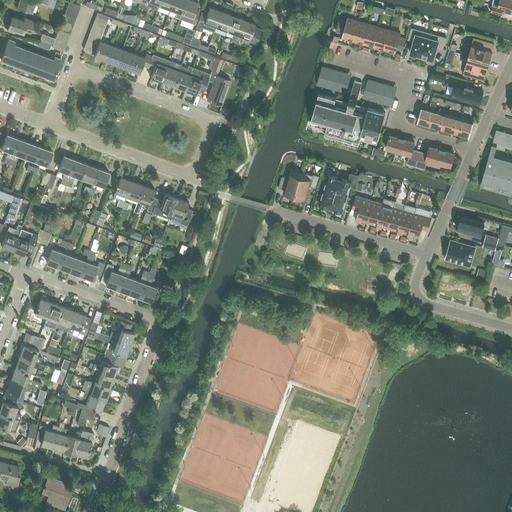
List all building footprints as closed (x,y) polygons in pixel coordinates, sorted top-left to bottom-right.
[(19,0),(17,6),(32,11),(34,4),(47,8),(48,6),(54,8),(56,0),(19,0)] [(159,5),(160,0),(141,0),(140,3),(139,5),(145,7),(146,5),(157,9),(159,5)] [(170,9),(173,0),(160,0),(159,5),(170,9)] [(179,19),(186,0),(173,0),(170,9),(177,12),(175,17),(179,19)] [(191,0),(186,0),(179,19),(195,24),(199,12),(196,10),(199,3),(191,0)] [(511,11),(511,0),(493,0),(491,11),(503,15),(505,9),(511,11)] [(67,8),(78,12),(81,6),(72,3),(69,2),(67,8)] [(216,26),(221,11),(210,7),(207,14),(201,12),(196,28),(201,30),(202,28),(213,32),(216,26)] [(76,18),(78,12),(67,8),(65,13),(76,18)] [(227,31),(233,15),(221,11),(216,26),(227,31)] [(95,18),(107,22),(109,17),(97,12),(95,18)] [(117,12),(115,17),(125,21),(127,16),(117,12)] [(74,23),(76,18),(65,13),(63,19),(74,23)] [(238,35),(244,20),(233,15),(227,31),(234,33),(231,41),(236,42),(238,35)] [(23,20),(12,16),(11,19),(10,18),(8,19),(6,23),(7,25),(9,25),(8,29),(15,31),(15,30),(23,33),(26,26),(31,28),(34,20),(24,17),(23,20)] [(350,40),(356,20),(348,17),(346,22),(339,20),(336,31),(343,33),(342,38),(350,40)] [(105,28),(107,22),(95,18),(93,23),(105,28)] [(72,29),(74,23),(63,19),(61,25),(72,29)] [(256,44),(262,30),(254,27),(255,24),(244,20),(238,35),(236,42),(240,44),(243,37),(249,39),(248,41),(256,44)] [(361,43),(367,23),(356,20),(350,40),(361,43)] [(141,21),(139,26),(150,30),(151,25),(141,21)] [(103,34),(105,28),(93,23),(91,29),(103,34)] [(372,46),(377,26),(367,23),(361,43),(372,46)] [(70,35),(72,29),(61,25),(59,30),(70,35)] [(161,34),(163,29),(156,26),(151,25),(150,30),(161,34)] [(382,49),(388,29),(377,26),(372,46),(382,49)] [(174,34),(172,38),(182,42),(189,44),(195,30),(188,27),(184,37),(174,34)] [(427,32),(411,27),(408,40),(414,41),(411,53),(413,54),(412,55),(416,57),(417,55),(421,56),(427,32)] [(101,39),(103,34),(91,29),(89,35),(101,39)] [(161,34),(163,34),(164,35),(172,38),(174,34),(163,29),(161,34)] [(388,29),(382,49),(394,53),(396,48),(403,50),(406,39),(399,37),(400,32),(388,29)] [(68,40),(70,35),(59,30),(56,36),(68,40)] [(445,37),(427,32),(421,56),(426,58),(426,59),(431,61),(431,59),(433,60),(436,48),(442,49),(445,37)] [(54,42),(56,38),(42,33),(40,39),(51,43),(53,44),(54,42)] [(111,45),(100,41),(101,39),(89,35),(83,49),(95,53),(94,56),(105,60),(111,45)] [(66,46),(68,40),(56,36),(56,38),(54,42),(66,46)] [(464,55),(468,56),(490,62),(492,55),(491,55),(494,44),(474,38),(472,44),(467,43),(464,55)] [(17,57),(20,49),(13,47),(15,41),(9,39),(4,52),(17,57)] [(49,49),(51,43),(40,39),(38,45),(49,49)] [(64,51),(66,46),(54,42),(53,44),(52,47),(64,51)] [(186,51),(188,46),(177,42),(175,46),(186,51)] [(116,64),(122,49),(111,45),(105,60),(116,64)] [(198,55),(199,51),(188,46),(186,51),(198,55)] [(30,61),(33,54),(20,49),(17,57),(30,61)] [(128,69),(133,53),(122,49),(116,64),(128,69)] [(14,64),(17,57),(4,52),(1,59),(14,64)] [(148,67),(152,56),(147,54),(145,58),(133,53),(128,69),(139,73),(142,65),(148,67)] [(43,66),(46,59),(33,54),(30,61),(43,66)] [(43,66),(56,71),(61,58),(54,56),(52,61),(46,59),(43,66)] [(168,66),(167,66),(156,62),(158,58),(152,56),(148,67),(153,70),(151,77),(162,82),(168,66)] [(488,69),(490,62),(468,56),(463,74),(484,79),(487,68),(488,69)] [(27,69),(30,61),(17,57),(14,64),(27,69)] [(218,71),(222,59),(217,57),(212,68),(218,71)] [(180,71),(182,65),(170,60),(167,66),(168,66),(162,82),(173,86),(179,70),(180,71)] [(40,74),(43,66),(30,61),(27,69),(40,74)] [(53,79),(56,71),(43,66),(40,74),(53,79)] [(185,90),(193,68),(188,66),(185,73),(180,71),(179,70),(173,86),(185,90)] [(198,69),(193,68),(185,90),(196,94),(198,89),(204,92),(210,75),(203,73),(201,79),(195,77),(198,69)] [(433,71),(431,78),(444,82),(446,75),(433,71)] [(222,105),(231,80),(216,75),(207,99),(222,105)] [(345,87),(318,79),(317,84),(344,92),(345,87)] [(354,80),(348,103),(356,105),(362,82),(354,80)] [(480,105),(483,91),(455,83),(452,97),(480,105)] [(393,100),(367,93),(365,98),(392,106),(393,100)] [(336,99),(319,94),(311,120),(327,125),(326,132),(359,141),(361,135),(378,139),(385,113),(368,108),(366,114),(334,105),(336,99)] [(430,125),(434,112),(421,108),(417,122),(430,125)] [(443,129),(447,115),(434,112),(430,125),(443,129)] [(456,133),(460,119),(447,115),(443,129),(456,133)] [(460,119),(456,133),(469,136),(469,138),(474,121),(473,123),(460,119)] [(503,143),(506,132),(496,129),(493,141),(503,143)] [(9,164),(11,158),(18,139),(7,134),(2,148),(8,151),(6,156),(6,157),(4,162),(9,164)] [(415,166),(420,152),(411,149),(413,141),(404,139),(403,140),(390,136),(386,148),(409,155),(407,163),(415,166)] [(24,157),(30,143),(18,139),(11,158),(9,164),(14,166),(16,160),(18,154),(24,157)] [(36,161),(41,147),(30,143),(24,157),(36,161)] [(511,160),(493,155),(496,145),(492,144),(481,182),(511,190),(511,160)] [(453,154),(439,150),(440,149),(430,146),(428,154),(420,152),(415,166),(424,168),(426,160),(450,167),(453,154)] [(41,147),(36,161),(47,165),(52,151),(41,147)] [(66,186),(75,160),(64,155),(59,169),(65,172),(63,177),(63,178),(60,183),(66,186)] [(81,178),(86,164),(75,160),(66,186),(71,188),(73,181),(75,175),(81,178)] [(93,182),(98,168),(86,164),(81,178),(93,182)] [(93,182),(90,188),(88,193),(94,195),(96,190),(95,189),(97,183),(104,186),(109,172),(98,168),(93,182)] [(287,178),(282,177),(278,188),(284,190),(283,192),(295,195),(301,172),(290,169),(287,178)] [(46,185),(51,173),(45,171),(41,183),(46,185)] [(301,172),(295,195),(306,199),(310,186),(316,188),(319,176),(313,174),(313,175),(301,172)] [(51,173),(46,185),(52,187),(56,175),(51,173)] [(356,187),(359,175),(350,173),(348,180),(328,175),(319,205),(329,207),(329,206),(333,208),(333,209),(343,212),(350,185),(356,187)] [(127,195),(132,181),(120,176),(115,191),(113,196),(114,198),(119,200),(117,205),(122,207),(125,201),(127,195)] [(138,200),(143,185),(132,181),(127,195),(138,200)] [(153,210),(157,199),(152,197),(155,189),(143,185),(138,200),(144,202),(149,204),(146,210),(152,213),(153,210)] [(0,189),(0,197),(12,202),(14,196),(0,189)] [(169,219),(177,197),(166,193),(163,201),(157,199),(153,210),(152,213),(169,219)] [(356,219),(365,222),(371,200),(356,195),(352,208),(358,210),(356,219)] [(13,218),(21,198),(15,196),(7,215),(13,218)] [(189,202),(177,197),(169,219),(187,225),(192,210),(186,208),(189,202)] [(375,225),(386,228),(392,206),(394,201),(383,198),(382,203),(375,225)] [(138,200),(134,211),(139,213),(141,208),(144,202),(138,200)] [(365,222),(375,225),(382,203),(371,200),(365,222)] [(409,234),(415,212),(416,208),(403,204),(402,208),(396,231),(409,234)] [(386,228),(396,231),(402,208),(392,206),(386,228)] [(96,223),(101,211),(95,209),(91,221),(96,223)] [(103,225),(107,214),(101,212),(97,223),(103,225)] [(415,212),(409,234),(419,237),(422,228),(428,230),(432,217),(415,212)] [(481,236),(485,222),(461,216),(458,229),(481,236)] [(47,223),(44,230),(51,233),(54,226),(47,223)] [(21,228),(22,226),(18,224),(16,229),(9,226),(2,246),(13,250),(21,228)] [(21,228),(13,250),(24,254),(26,249),(32,251),(35,240),(38,234),(21,228)] [(41,242),(46,231),(40,229),(38,234),(35,240),(41,242)] [(46,231),(41,242),(47,245),(51,233),(46,231)] [(495,250),(498,238),(486,235),(483,246),(495,250)] [(470,266),(476,247),(451,240),(445,259),(470,266)] [(154,241),(153,244),(152,247),(164,251),(166,245),(154,241)] [(93,242),(90,250),(96,252),(99,244),(93,242)] [(58,267),(64,253),(52,248),(47,263),(58,267)] [(69,271),(75,257),(64,253),(58,267),(69,271)] [(81,275),(86,261),(75,257),(69,271),(81,275)] [(86,261),(81,275),(92,279),(95,273),(100,275),(105,263),(99,261),(98,265),(86,261)] [(117,289),(123,275),(111,270),(113,266),(107,264),(102,276),(108,278),(106,285),(117,289)] [(479,269),(477,279),(484,281),(487,271),(479,269)] [(129,293),(134,279),(123,275),(117,289),(129,293)] [(140,297),(145,283),(134,279),(129,293),(140,297)] [(145,283),(140,297),(151,301),(157,287),(145,283)] [(46,317),(52,302),(40,298),(35,313),(41,315),(39,321),(44,323),(46,317)] [(58,321),(63,306),(52,302),(46,317),(58,321)] [(67,331),(69,325),(74,310),(63,306),(58,321),(57,322),(56,327),(67,331)] [(85,334),(90,321),(85,319),(86,315),(74,310),(69,325),(67,331),(72,333),(74,327),(80,330),(79,332),(85,334)] [(130,344),(135,333),(129,330),(131,324),(122,320),(117,334),(111,331),(109,337),(130,344)] [(99,324),(93,322),(88,335),(93,337),(96,331),(99,324)] [(24,338),(43,345),(45,339),(26,332),(24,338)] [(106,355),(125,361),(127,356),(129,355),(131,351),(130,349),(129,349),(130,344),(109,337),(107,342),(110,343),(108,349),(106,355)] [(41,351),(43,345),(24,338),(22,343),(24,344),(19,355),(35,361),(40,363),(42,357),(36,356),(39,350),(41,351)] [(40,363),(35,361),(19,355),(15,367),(30,372),(30,373),(36,375),(38,369),(43,370),(45,365),(40,363)] [(122,368),(125,361),(106,355),(104,360),(103,360),(101,366),(94,363),(94,364),(92,368),(92,369),(114,377),(118,366),(122,368)] [(30,373),(30,372),(15,367),(11,378),(32,385),(40,389),(41,383),(28,378),(30,373)] [(109,388),(114,377),(92,369),(90,373),(97,376),(95,382),(109,388)] [(30,391),(32,385),(11,378),(7,389),(6,389),(4,395),(23,401),(24,396),(22,395),(24,389),(30,391)] [(105,399),(109,388),(95,382),(90,381),(86,392),(90,394),(105,399)] [(90,394),(86,392),(84,391),(82,397),(88,399),(86,405),(84,404),(82,408),(82,410),(95,415),(97,409),(101,411),(105,399),(90,394)] [(20,407),(23,401),(4,395),(1,400),(3,401),(0,408),(0,412),(19,420),(21,415),(16,412),(18,406),(20,407)] [(93,421),(95,415),(82,410),(80,416),(85,418),(93,421)] [(15,431),(19,420),(0,412),(0,431),(3,433),(5,428),(10,429),(15,431)] [(34,438),(37,425),(31,423),(28,436),(34,438)] [(52,447),(58,426),(53,424),(51,430),(45,429),(46,427),(40,425),(36,438),(42,440),(41,444),(52,447)] [(98,425),(96,435),(103,437),(106,427),(98,425)] [(69,435),(70,429),(58,426),(52,447),(64,450),(68,435),(69,435)] [(76,453),(81,432),(76,431),(74,437),(69,435),(68,435),(64,450),(76,453)] [(88,457),(92,442),(85,440),(87,433),(81,432),(76,453),(88,457)] [(23,437),(17,442),(21,446),(27,440),(23,437)] [(17,487),(20,478),(16,477),(19,466),(0,461),(0,478),(6,480),(5,484),(17,487)] [(64,508),(73,485),(48,475),(42,491),(49,494),(46,502),(64,508)]
